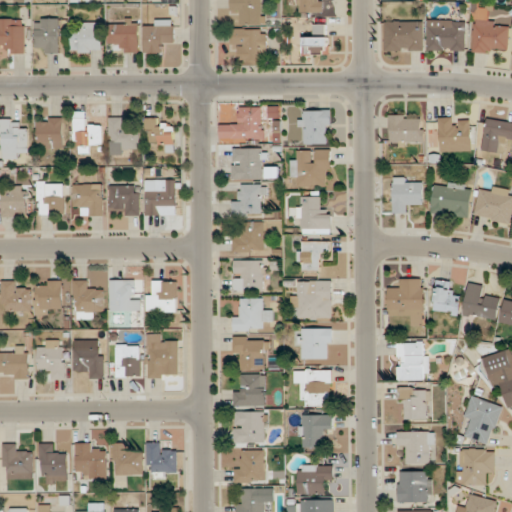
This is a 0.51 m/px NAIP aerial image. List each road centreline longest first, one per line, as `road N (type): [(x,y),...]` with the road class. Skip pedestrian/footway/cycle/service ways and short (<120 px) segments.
road 1 (residential): [(203,511),(198,0)]
road 2 (tertiary): [(368,511),(364,0)]
road 3 (residential): [(0,87),(511,89)]
road 4 (residential): [(0,411),(203,410)]
road 5 (residential): [(0,248),(202,246)]
road 6 (residential): [(366,246),(511,257)]
